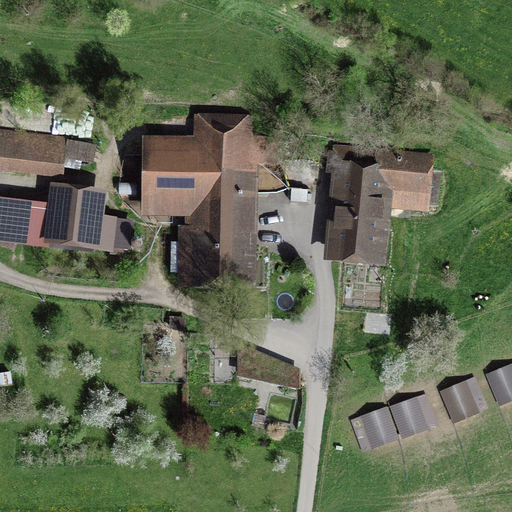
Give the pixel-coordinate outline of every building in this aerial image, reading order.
[(60,166),(60,165),(91,171),(95,147),(62,140),(3,133),(1,160),(60,166)] [(245,139),(199,138),(198,153),(150,152),(149,199),(197,199),(197,232),(184,231),(183,277),(243,277),(245,139)] [(344,153),(333,152),(332,169),(343,170),(335,255),(376,259),(383,187),(425,192),(429,158),(344,150),(344,153)] [(100,195),(57,191),(55,212),(0,206),(0,227),(52,233),(51,241),(129,249),(131,224),(97,220),(100,195)] [(300,368),(242,348),(238,374),(298,387),(300,368)]
